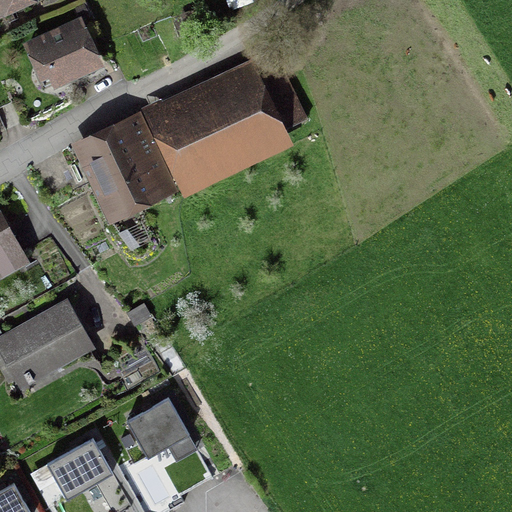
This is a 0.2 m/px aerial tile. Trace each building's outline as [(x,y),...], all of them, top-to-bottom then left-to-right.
[(0,0),(0,9),(20,0),(0,0)] [(49,73),(54,85),(104,63),(81,12),(23,38),(40,77),(49,73)] [(161,95),(141,105),(185,194),(294,140),(287,125),(308,114),(281,58),(259,69),(252,54),(162,97),(161,95)] [(141,107),(72,139),(109,220),(178,188),(141,107)] [(0,276),(31,258),(0,207),(0,206),(0,276)] [(120,231),(132,247),(138,242),(126,226),(120,231)] [(0,350),(21,387),(97,345),(68,294),(2,331),(0,326),(0,350)] [(153,314),(144,301),(128,311),(136,324),(153,314)] [(176,459),(198,446),(167,393),(126,417),(149,456),(168,445),(176,459)] [(126,445),(135,441),(130,431),(121,435),(126,445)] [(67,498),(114,472),(93,433),(46,459),(47,461),(31,470),(40,486),(56,477),(67,498)] [(18,484),(15,478),(0,486),(0,511),(33,511),(26,498),(30,496),(22,481),(18,484)]
